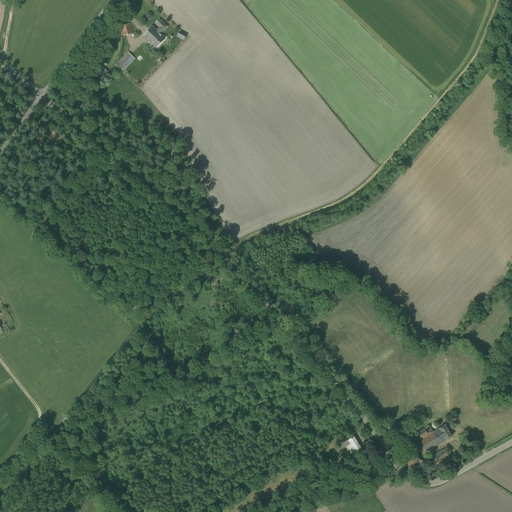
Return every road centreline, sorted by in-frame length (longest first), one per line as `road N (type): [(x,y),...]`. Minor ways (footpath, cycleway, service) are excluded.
road 1 (tertiary): [(511,443),(440,482),(408,477),(180,208),(41,97)]
road 2 (tertiary): [(41,97),(113,0)]
